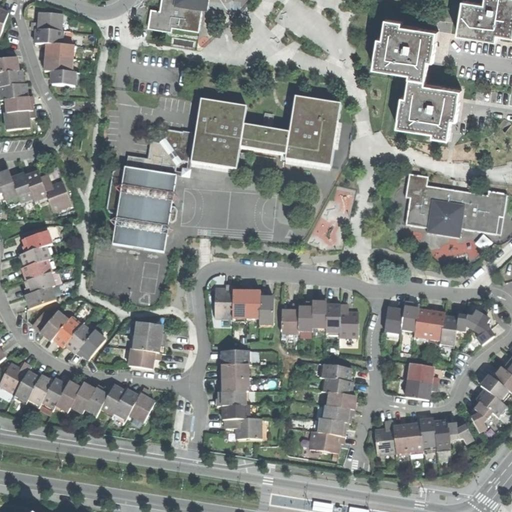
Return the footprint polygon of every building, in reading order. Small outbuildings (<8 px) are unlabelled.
[(149,29),(172,32),(173,28),(200,32),(203,10),(207,11),(209,0),(162,0),(161,11),(152,9),(149,29)] [(485,39),(498,41),(499,35),(511,37),(511,0),(486,0),(486,4),(464,0),(458,35),(485,39)] [(62,32),(63,16),(40,14),(40,19),(39,24),(33,24),(33,30),(37,31),(62,32)] [(410,73),(409,77),(426,80),(429,60),(434,61),(436,48),(437,40),(436,40),(438,30),(402,24),(403,20),(386,18),(383,37),(379,37),(375,57),(376,57),(374,67),(410,73)] [(36,41),(36,44),(48,45),(62,46),(63,32),(62,32),(37,31),(36,41)] [(48,45),(47,49),(46,69),(46,72),(53,73),(72,74),(73,61),(74,47),(62,46),(48,45)] [(0,73),(17,72),(17,66),(16,58),(0,60),(0,73)] [(21,72),(17,72),(0,73),(0,87),(22,85),(21,77),(21,72)] [(53,82),(53,86),(75,87),(76,74),(72,74),(53,73),(52,78),(53,79),(53,82)] [(433,136),(449,139),(452,119),(457,120),(459,105),(461,89),(425,83),(426,80),(409,77),(406,96),(402,96),(399,116),(397,127),(433,132),(433,136)] [(22,85),(0,87),(0,100),(4,100),(23,99),(22,92),(25,91),(25,88),(25,85),(22,85)] [(32,98),(23,99),(4,100),(6,114),(32,111),(31,102),(30,98),(32,98)] [(245,126),(241,149),(286,156),(285,161),(332,168),(337,133),(342,105),(296,98),(290,133),(245,126)] [(241,149),(245,126),(247,108),(201,101),(194,146),(191,164),(217,168),(237,171),(241,149)] [(28,122),(27,119),(34,118),(33,111),(32,111),(6,114),(3,114),(5,131),(28,129),(28,123),(28,122)] [(127,168),(174,176),(175,172),(176,172),(177,167),(183,162),(188,163),(191,145),(193,134),(184,132),(183,133),(168,130),(166,139),(159,143),(151,142),(148,160),(129,157),(127,168)] [(174,176),(127,168),(125,168),(125,171),(118,169),(113,173),(107,209),(111,214),(118,215),(117,219),(116,218),(116,219),(117,220),(116,227),(115,226),(115,228),(116,228),(113,245),(165,253),(167,236),(168,236),(169,235),(167,235),(168,228),(170,228),(170,227),(169,227),(169,223),(173,223),(176,220),(178,211),(175,208),(172,207),(173,203),(174,203),(174,202),(173,202),(174,195),(175,195),(175,194),(174,194),(177,176),(174,176)] [(187,169),(182,168),(182,173),(181,177),(181,178),(190,179),(192,170),(191,169),(187,169)] [(8,169),(2,171),(0,172),(0,188),(1,191),(4,199),(17,194),(10,177),(8,169)] [(32,197),(34,200),(46,195),(39,176),(37,170),(31,172),(24,175),(32,197)] [(23,172),(18,174),(10,177),(17,194),(20,201),(32,197),(24,175),(23,172)] [(62,180),(58,182),(52,184),(48,173),(39,176),(46,195),(52,210),(70,203),(62,180)] [(427,233),(460,239),(461,230),(502,236),(508,195),(489,192),(488,196),(458,191),(428,187),(429,178),(410,175),(406,198),(410,199),(406,225),(428,229),(427,233)] [(27,248),(27,251),(46,245),(52,243),(48,230),(23,238),(23,239),(26,238),(29,244),(25,245),(27,248)] [(486,249),(493,243),(486,235),(479,241),(486,249)] [(24,262),(25,266),(27,266),(48,259),(51,258),(46,245),(27,251),(21,253),(24,262)] [(31,279),(51,272),(52,271),(48,259),(27,266),(31,279)] [(28,287),(30,293),(51,286),(55,285),(51,272),(31,279),(29,279),(30,283),(31,286),(28,287)] [(30,305),(31,307),(56,299),(51,286),(30,293),(26,294),(27,298),(30,305)] [(212,322),(230,322),(230,298),(231,290),(226,290),(223,290),(223,297),(212,296),(212,322)] [(244,322),(243,326),(250,326),(256,326),(257,304),(257,299),(253,299),(250,298),(250,296),(242,295),(237,295),(237,298),(230,298),(230,322),(243,322),(244,322)] [(259,331),(270,331),(271,298),(268,298),(264,298),(264,301),(264,305),(257,304),(256,326),(256,328),(257,328),(257,331),(259,331)] [(313,329),(326,329),(326,306),(326,300),(323,300),(320,300),(320,303),(313,303),(313,306),(313,329)] [(402,330),(415,332),(418,311),(419,305),(419,307),(410,306),(406,305),(406,303),(406,305),(402,330)] [(401,334),(402,330),(406,305),(399,304),(398,310),(393,310),(388,309),(385,332),(401,334)] [(299,335),(299,332),(299,305),(295,305),(293,305),(292,312),(283,312),(282,335),(299,335)] [(313,332),(313,329),(313,306),(305,305),(299,305),(299,332),(313,332)] [(327,332),(340,332),(340,306),(334,306),(326,306),(326,329),(326,332),(327,332)] [(340,338),(358,338),(359,314),(349,314),(349,306),(344,306),(340,306),(340,332),(340,336),(340,338)] [(415,337),(428,339),(431,313),(424,312),(418,311),(415,332),(415,337)] [(463,334),(470,336),(482,316),(476,312),(472,318),(467,318),(459,316),(458,320),(456,334),(461,336),(463,334)] [(33,327),(41,333),(52,320),(44,313),(33,327)] [(46,338),(52,342),(54,340),(69,322),(58,313),(52,320),(41,333),(46,338)] [(428,339),(442,341),(445,318),(445,315),(437,314),(431,313),(428,339)] [(475,343),(483,346),(495,338),(488,329),(486,327),(490,321),(482,316),(470,336),(473,337),(476,341),(475,343)] [(54,340),(64,349),(66,346),(83,326),(73,317),(71,320),(71,319),(69,322),(54,340)] [(455,346),(456,334),(458,320),(450,318),(445,318),(442,341),(441,344),(455,346)] [(133,349),(156,352),(157,345),(159,345),(163,346),(164,333),(161,332),(162,325),(137,322),(136,327),(135,335),(133,349)] [(71,351),(76,355),(79,352),(95,332),(85,324),(83,326),(66,346),(71,351)] [(89,361),(106,341),(95,332),(79,352),(84,357),(86,354),(88,356),(91,358),(89,361)] [(153,361),(153,358),(159,359),(160,353),(158,352),(156,352),(133,349),(131,349),(129,365),(152,368),(153,361)] [(247,366),(246,352),(220,352),(220,361),(220,366),(246,366),(247,366)] [(0,386),(16,395),(27,375),(32,368),(24,364),(19,373),(17,372),(19,368),(12,365),(0,386)] [(408,364),(406,381),(435,386),(436,378),(430,377),(430,373),(431,368),(408,364)] [(321,380),(322,380),(347,384),(348,377),(345,377),(345,373),(346,369),(320,365),(318,379),(321,379),(321,380)] [(246,380),(246,366),(220,366),(220,373),(217,373),(217,377),(217,380),(246,380)] [(493,375),(491,378),(508,391),(510,394),(511,394),(511,377),(507,373),(502,369),(498,374),(495,372),(493,375)] [(16,396),(28,402),(29,400),(41,379),(35,376),(33,379),(31,377),(27,375),(16,395),(16,396)] [(29,400),(41,406),(43,403),(54,383),(48,380),(46,383),(41,380),(42,377),(41,379),(29,400)] [(481,387),(486,390),(500,402),(508,391),(491,378),(490,377),(486,383),(485,382),(483,384),(481,387)] [(43,403),(55,410),(57,407),(68,386),(60,382),(56,380),(54,383),(43,403)] [(247,393),(246,380),(217,380),(217,393),(243,393),(247,393)] [(322,393),(328,394),(345,397),(346,390),(350,391),(350,388),(351,384),(347,384),(322,380),(319,393),(322,393)] [(403,398),(426,401),(427,397),(428,391),(434,392),(435,386),(406,381),(403,398)] [(57,407),(69,413),(71,408),(80,393),(77,391),(74,389),(76,386),(70,383),(68,386),(57,407)] [(71,408),(83,415),(85,410),(95,394),(91,392),(89,391),(90,388),(84,385),(80,393),(71,408)] [(111,393),(102,409),(114,416),(115,414),(125,396),(122,394),(119,392),(121,389),(115,386),(111,393)] [(102,409),(111,393),(105,389),(104,391),(101,389),(98,387),(95,394),(85,410),(98,417),(102,409)] [(130,415),(144,424),(156,403),(151,401),(147,399),(150,393),(144,390),(138,400),(130,415)] [(477,401),(481,404),(492,413),(497,418),(498,417),(506,407),(502,404),(500,402),(486,390),(481,396),(477,401)] [(130,415),(138,400),(132,397),(134,394),(128,391),(125,396),(115,414),(127,420),(130,415)] [(502,404),(510,394),(508,391),(500,402),(502,404)] [(243,406),(243,393),(217,393),(217,400),(215,401),(215,407),(220,407),(243,406)] [(328,394),(325,408),(350,412),(352,412),(353,405),(350,405),(350,402),(351,398),(345,397),(328,394)] [(472,419),(479,434),(487,430),(484,424),(492,413),(481,404),(475,411),(479,414),(477,416),(475,417),(472,419)] [(247,420),(247,407),(247,406),(243,406),(220,407),(220,414),(221,420),(223,420),(247,420)] [(508,409),(506,407),(498,417),(500,419),(508,409)] [(324,408),(322,421),(341,424),(348,425),(345,425),(346,418),(349,418),(350,415),(350,412),(325,408),(324,408)] [(258,420),(250,420),(247,420),(223,420),(223,425),(223,429),(234,429),(234,435),(234,440),(259,439),(258,420)] [(434,420),(434,423),(436,446),(437,450),(438,450),(450,448),(451,448),(450,441),(448,426),(448,425),(448,422),(439,423),(434,423),(434,420)] [(318,421),(316,434),(342,438),(343,434),(343,432),(340,431),(341,424),(322,421),(319,421),(318,421)] [(420,421),(421,425),(423,448),(436,446),(434,423),(427,424),(427,421),(424,421),(420,421)] [(376,431),(378,456),(396,454),(397,457),(397,454),(394,428),(393,422),(385,423),(386,430),(380,431),(376,431)] [(412,426),(407,426),(410,453),(423,451),(423,448),(421,425),(412,426)] [(453,426),(448,426),(450,441),(463,439),(467,445),(474,441),(466,427),(461,430),(458,430),(457,425),(453,426)] [(399,427),(394,428),(397,454),(410,453),(407,426),(399,427)] [(308,451),(336,455),(337,448),(338,445),(341,445),(342,438),(344,439),(344,438),(342,438),(316,434),(313,433),(310,433),(308,451)]
